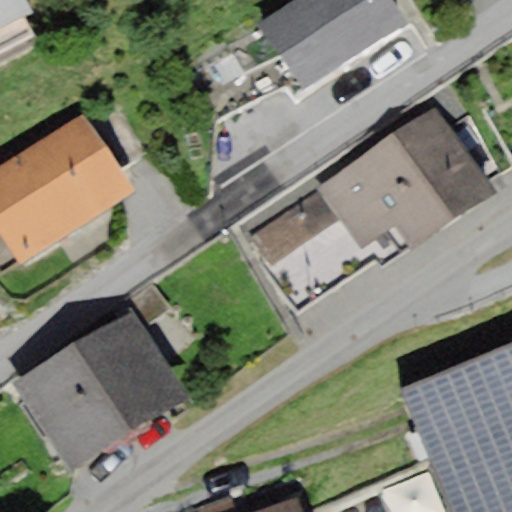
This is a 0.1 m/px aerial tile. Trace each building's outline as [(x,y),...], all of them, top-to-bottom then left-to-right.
[(25,0),(0,0),(0,56),(30,41),(15,13),(29,6),(25,0)] [(390,0),(289,0),(256,23),(264,34),(286,62),(304,86),(347,58),(403,20),(390,0)] [(286,62),(264,34),(189,73),(212,118),(284,85),(292,96),(304,86),(286,62)] [(114,105),(91,119),(121,166),(144,152),(114,105)] [(319,189),(372,257),(378,265),(435,225),(494,184),(433,105),(317,186),(319,189)] [(85,109),(0,162),(0,264),(13,256),(18,264),(125,197),(136,190),(121,166),(91,119),(85,109)] [(332,285),(372,257),(319,189),(294,206),(247,231),(264,254),(259,258),(296,310),(332,285)] [(130,311),(15,383),(69,468),(184,396),(130,311)] [(511,511),(511,336),(401,381),(454,511),(511,511)] [(303,511),(297,492),(239,511),(236,511),(231,497),(216,502),(187,511),(303,511)]
